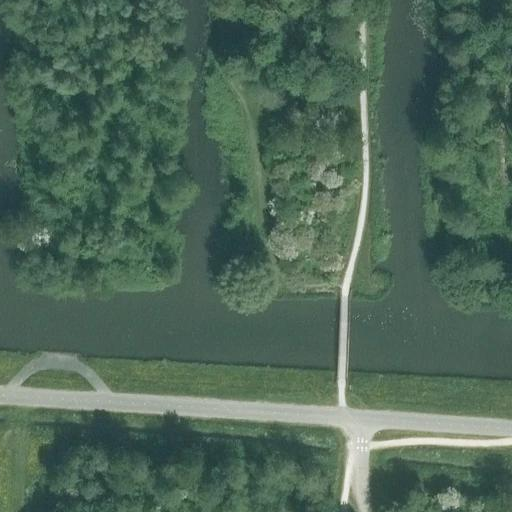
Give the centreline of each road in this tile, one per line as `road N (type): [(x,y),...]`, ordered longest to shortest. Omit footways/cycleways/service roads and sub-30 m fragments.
road 1 (unclassified): [(361,419),(0,397)]
road 2 (unclassified): [(361,419),(511,428)]
